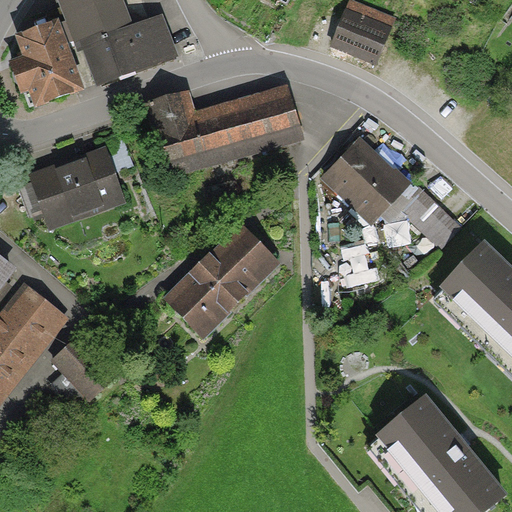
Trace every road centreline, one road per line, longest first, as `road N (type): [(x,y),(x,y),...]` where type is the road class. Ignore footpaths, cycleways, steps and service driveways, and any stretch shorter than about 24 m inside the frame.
road 1 (residential): [(234,65),(295,68),(372,98),(511,215)]
road 2 (residential): [(0,134),(29,135),(234,65)]
